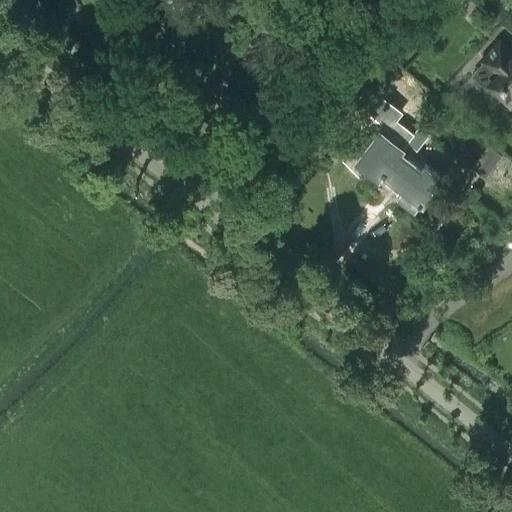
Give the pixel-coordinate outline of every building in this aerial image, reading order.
[(511,50),(500,40),(484,59),(498,72),(491,81),(506,94),(511,87),(511,50)] [(380,93),(367,111),(389,127),(402,110),(380,93)] [(419,124),(406,140),(417,149),(430,132),(419,124)] [(394,180),(413,156),(403,149),(406,146),(381,126),(356,158),(379,177),(384,171),(394,180)] [(511,159),(488,142),(471,165),(508,192),(511,187),(511,159)] [(422,163),(413,156),(394,180),(405,188),(397,198),(414,211),(422,201),(423,202),(444,175),(424,160),(422,163)]
